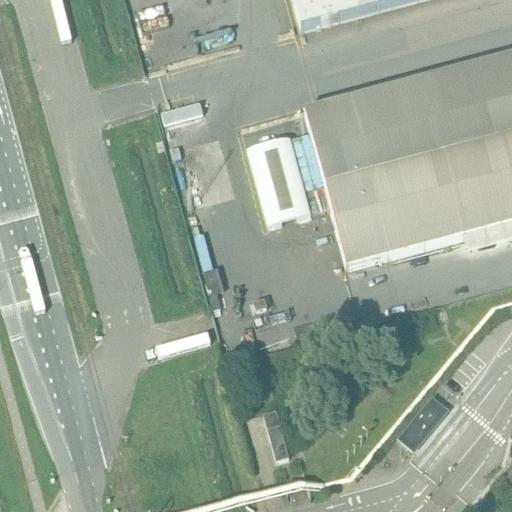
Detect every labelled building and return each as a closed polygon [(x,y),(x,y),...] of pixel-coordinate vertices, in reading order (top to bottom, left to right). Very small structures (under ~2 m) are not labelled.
[(290,0),(300,36),(320,31),(433,0),(290,0)] [(153,27),(156,49),(176,46),(172,24),(153,27)] [(346,274),(365,269),(511,229),(511,61),(304,118),(346,274)] [(290,144),(247,156),(268,233),(311,221),(290,144)] [(413,455),(444,418),(430,407),(400,444),(413,455)] [(276,466),(288,463),(276,416),(263,419),(276,466)]
